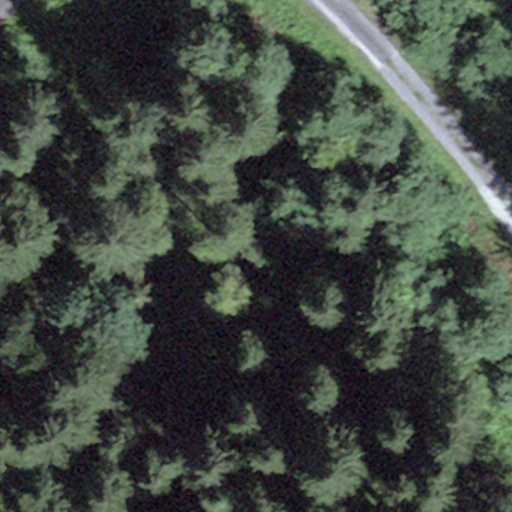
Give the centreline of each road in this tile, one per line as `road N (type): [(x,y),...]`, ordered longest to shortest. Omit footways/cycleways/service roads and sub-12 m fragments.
road 1 (track): [(511,253),(483,188),(429,109)]
road 2 (track): [(317,0),(429,109)]
